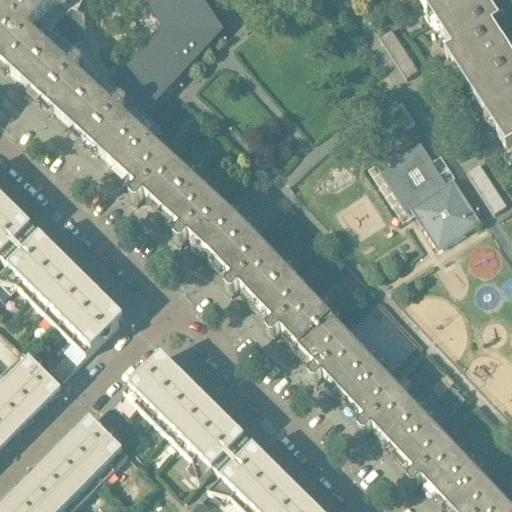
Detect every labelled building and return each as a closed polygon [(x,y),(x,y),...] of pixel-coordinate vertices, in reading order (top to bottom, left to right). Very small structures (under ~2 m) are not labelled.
[(149,145),(152,141),(143,133),(151,125),(141,116),(200,53),(216,35),(193,0),(0,0),(0,1),(0,69),(9,78),(108,169),(110,171),(117,177),(118,176),(119,176),(149,144),(149,145)] [(500,25),(497,20),(483,0),(418,0),(428,16),(432,14),(444,33),(441,35),(452,53),(493,30),(500,25)] [(511,58),(495,33),(493,30),(452,53),(445,58),(461,83),(475,104),(511,80),(511,59),(511,58)] [(379,41),(406,84),(419,76),(391,33),(379,41)] [(511,80),(475,104),(490,127),(506,152),(511,148),(511,80)] [(402,107),(393,112),(407,132),(415,127),(402,107)] [(119,176),(118,176),(117,177),(135,194),(128,203),(137,211),(144,203),(163,220),(194,186),(149,145),(149,144),(119,176)] [(405,218),(410,214),(435,252),(443,253),(481,229),(453,185),(447,189),(420,148),(399,162),(400,164),(379,178),(405,218)] [(494,219),(507,211),(479,169),(467,177),(494,219)] [(224,214),(194,186),(163,220),(180,235),(172,243),(181,251),(188,243),(206,259),(210,263),(242,231),(224,214)] [(40,242),(35,247),(27,238),(31,234),(0,202),(0,266),(8,275),(0,282),(0,289),(17,294),(86,363),(123,325),(40,242)] [(248,236),(242,231),(210,263),(215,268),(231,285),(223,293),(231,302),(239,294),(258,314),(291,282),(248,236)] [(291,282),(258,314),(272,329),(264,337),(270,343),(272,345),(281,337),(298,356),(331,324),(291,282)] [(331,324),(298,356),(314,373),(306,381),(314,389),(323,382),(343,404),(377,372),(331,324)] [(62,397),(29,365),(24,359),(0,383),(0,391),(33,425),(62,397)] [(161,362),(156,367),(124,400),(193,468),(199,491),(212,477),(221,486),(207,499),(230,505),(236,511),(312,511),(253,453),(249,458),(240,449),(244,445),(161,362)] [(377,372),(343,404),(364,425),(356,433),(364,442),(372,434),(393,456),(426,425),(377,372)] [(33,425),(0,391),(0,446),(6,453),(33,425)] [(453,391),(440,403),(454,417),(466,405),(453,391)] [(107,433),(116,424),(109,417),(101,426),(107,433)] [(124,431),(116,424),(107,433),(115,440),(124,431)] [(128,462),(95,429),(90,425),(62,453),(100,490),(128,462)] [(426,425),(393,456),(413,478),(405,485),(413,494),(422,486),(443,509),(476,477),(426,425)] [(139,442),(128,432),(117,442),(128,453),(139,442)] [(78,511),(100,490),(62,453),(35,481),(66,511),(78,511)] [(509,511),(476,477),(443,509),(445,511),(509,511)] [(66,511),(35,481),(8,508),(11,511),(66,511)]
